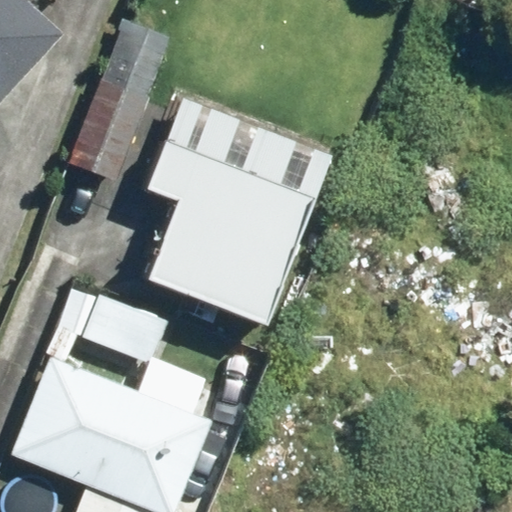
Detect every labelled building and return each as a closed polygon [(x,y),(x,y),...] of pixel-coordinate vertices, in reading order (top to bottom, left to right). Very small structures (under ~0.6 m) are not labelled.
[(0,0),(0,101),(55,42),(8,0),(0,0)] [(166,41),(114,22),(60,167),(112,187),(166,41)] [(331,143),(174,87),(136,194),(165,204),(136,285),(264,331),(331,143)] [(443,224),(353,189),(306,311),(396,346),(443,224)] [(165,324),(87,297),(71,345),(149,372),(165,324)] [(372,376),(329,359),(282,481),(337,502),(342,490),(381,505),(383,498),(420,511),(447,511),(490,403),(379,360),(372,376)] [(174,511),(207,425),(42,363),(5,462),(78,489),(68,511),(174,511)]
